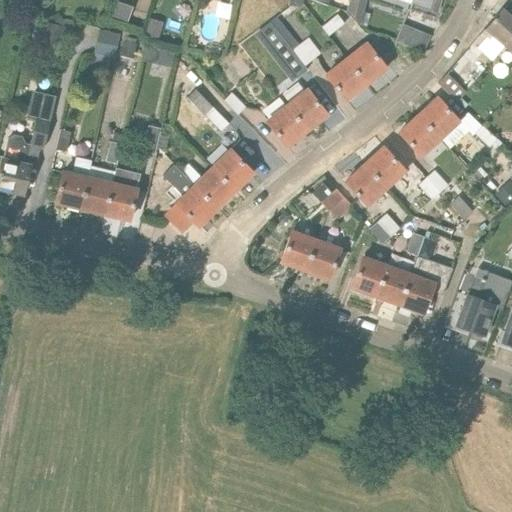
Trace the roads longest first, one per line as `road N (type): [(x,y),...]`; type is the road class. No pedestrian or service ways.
road 1 (residential): [(211,274),(226,242),(286,182),(425,70),(471,0)]
road 2 (residential): [(511,381),(211,274)]
road 3 (residential): [(211,274),(0,224)]
